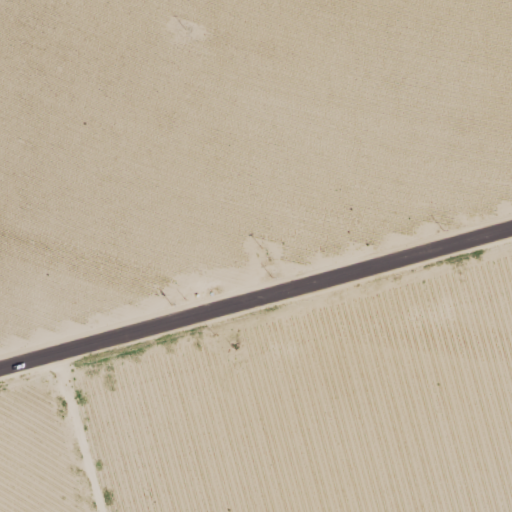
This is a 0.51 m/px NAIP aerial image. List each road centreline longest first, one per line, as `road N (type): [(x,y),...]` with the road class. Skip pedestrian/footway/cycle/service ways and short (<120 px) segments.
road 1 (residential): [(0,374),(511,228)]
road 2 (track): [(50,361),(0,144)]
